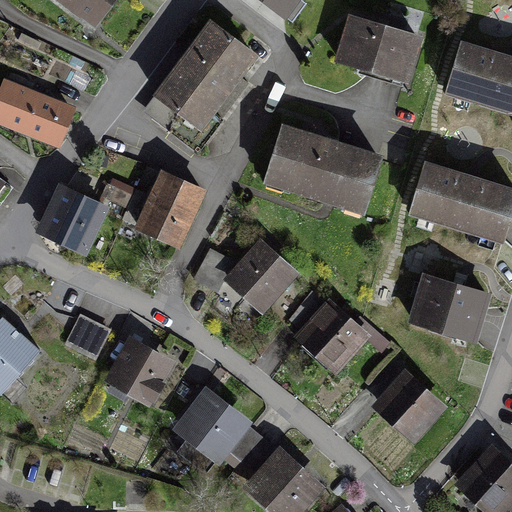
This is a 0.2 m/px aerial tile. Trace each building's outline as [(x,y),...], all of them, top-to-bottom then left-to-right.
[(57,0),(95,30),(118,0),(57,0)] [(259,0),(288,21),(303,0),(259,0)] [(352,20),(337,66),(406,88),(421,42),(352,20)] [(178,120),(170,132),(187,145),(253,58),(211,26),(154,102),(178,120)] [(449,99),(511,118),(511,61),(465,47),(449,99)] [(0,98),(0,126),(57,147),(71,109),(5,85),(0,98)] [(268,187),(360,216),(377,162),(285,133),(268,187)] [(428,167),(412,219),(504,248),(511,221),(511,193),(475,182),(428,167)] [(136,225),(182,246),(206,195),(160,174),(136,225)] [(39,240),(87,262),(109,212),(60,191),(39,240)] [(229,283),(261,311),(292,275),(261,248),(229,283)] [(428,280),(413,328),(471,345),(486,298),(458,289),(428,280)] [(298,340),(333,372),(364,339),(329,307),(298,340)] [(65,344),(96,358),(111,326),(80,312),(65,344)] [(4,318),(0,322),(0,392),(2,395),(41,351),(4,318)] [(152,408),(174,365),(131,343),(109,386),(152,408)] [(380,408),(415,440),(447,405),(412,373),(380,408)] [(216,467),(246,427),(207,398),(177,437),(216,467)] [(235,441),(258,463),(274,446),(251,424),(235,441)] [(511,471),(492,453),(460,487),(487,511),(504,511),(510,506),(511,507),(511,471)] [(248,491),(269,511),(301,511),(321,492),(282,455),(248,491)]
